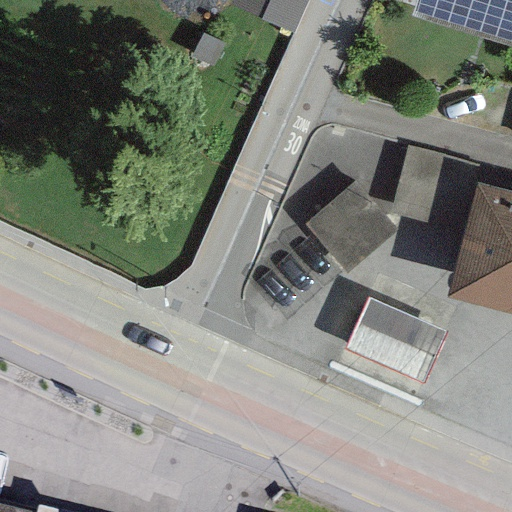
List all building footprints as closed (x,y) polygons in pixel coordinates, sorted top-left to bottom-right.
[(305,0),(230,0),(230,1),(293,28),(305,0)] [(511,28),(511,0),(412,0),(412,2),(511,31),(511,28)] [(476,159),(407,142),(391,207),(460,225),(476,159)] [(511,181),(477,173),(447,286),(511,302),(511,181)] [(393,226),(353,177),(304,218),(344,267),(393,226)] [(445,326),(369,291),(344,345),(421,380),(445,326)]
